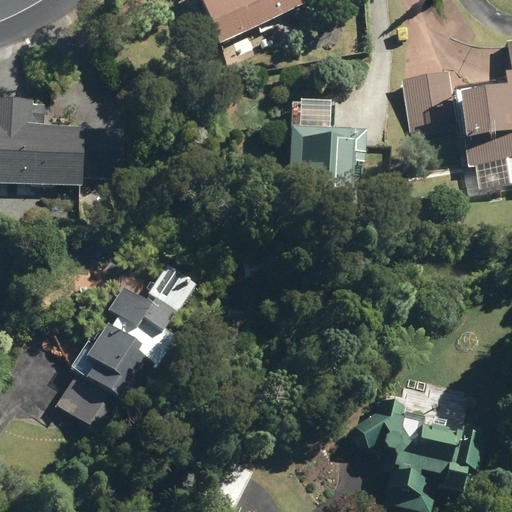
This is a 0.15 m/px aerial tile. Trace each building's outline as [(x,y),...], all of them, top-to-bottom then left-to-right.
[(201,0),(219,41),(310,0),(201,0)] [(400,81),(410,133),(455,124),(463,167),(511,158),(511,43),(507,44),(511,67),(511,70),(502,73),(505,85),(453,92),(449,71),(400,81)] [(0,183),(81,186),(81,179),(112,181),(113,130),(107,130),(107,127),(42,125),(43,102),(0,100),(0,183)] [(365,131),(291,128),(289,176),(299,176),(298,195),(353,196),(354,158),(364,159),(365,131)] [(0,246),(5,249),(11,238),(0,233),(0,246)] [(241,261),(244,276),(267,272),(265,257),(241,261)] [(54,403),(105,437),(155,364),(157,366),(177,337),(165,329),(193,288),(164,267),(141,300),(119,286),(103,309),(117,318),(111,328),(106,325),(91,346),(86,343),(69,368),(76,372),(54,403)] [(413,446),(400,428),(405,408),(379,401),(376,412),(352,426),(367,451),(379,444),(385,455),(382,471),(391,473),(383,504),(416,511),(430,511),(436,487),(461,494),(468,470),(473,471),(483,428),(464,423),(462,431),(456,430),(455,433),(422,424),(416,447),(413,446)] [(206,495),(238,507),(252,472),(220,459),(206,495)]
